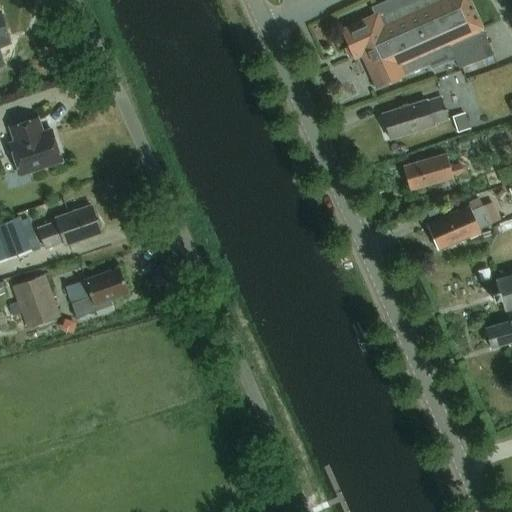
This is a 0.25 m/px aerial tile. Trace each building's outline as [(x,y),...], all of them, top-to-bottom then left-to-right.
[(393,0),(372,9),(376,17),(341,32),(354,60),(362,56),(377,89),(404,77),(428,66),(431,71),(454,61),(458,71),(492,56),(481,30),(482,30),(468,0),(393,0)] [(412,106),(382,115),(390,141),(420,131),(420,130),(449,121),(442,98),(412,107),(412,106)] [(456,115),(461,131),(473,127),(469,111),(456,115)] [(42,135),(37,120),(10,129),(15,144),(9,146),(19,176),(61,162),(51,132),(42,135)] [(402,168),(409,192),(453,179),(452,178),(464,174),(461,165),(450,169),(446,155),(402,168)] [(90,207),(55,219),(56,223),(39,229),(43,239),(45,246),(46,249),(63,243),(65,247),(100,235),(90,207)] [(437,251),(480,232),(479,231),(491,225),(483,207),(471,212),(469,208),(426,227),(437,251)] [(0,224),(0,262),(38,250),(26,215),(0,224)] [(128,295),(119,269),(84,281),(84,282),(65,288),(71,305),(76,318),(96,312),(94,307),(128,295)] [(511,275),(495,281),(498,293),(491,295),(494,302),(500,300),(504,312),(511,309),(511,275)] [(61,318),(46,276),(13,288),(28,330),(61,318)] [(511,317),(508,319),(509,322),(484,330),(490,349),(511,342),(511,317)]
